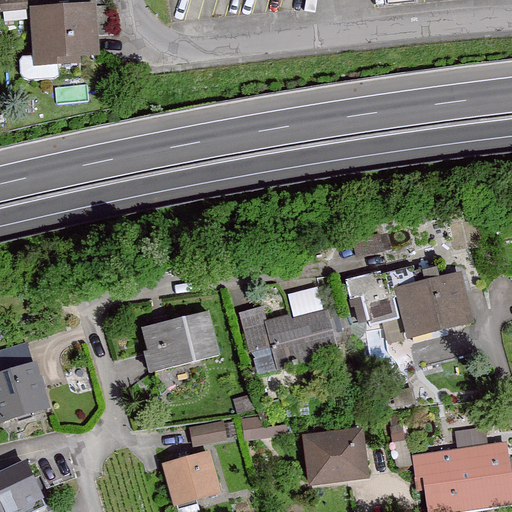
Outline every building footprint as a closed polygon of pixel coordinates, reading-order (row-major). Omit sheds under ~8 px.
[(33,68),(99,67),(98,8),(32,9),(33,68)] [(408,343),(474,326),(460,273),(394,290),(408,343)] [(275,376),(338,359),(324,309),(261,326),(275,376)] [(152,376),(220,358),(208,314),(140,332),(152,376)] [(0,427),(52,414),(38,361),(0,370),(0,427)] [(309,488),(365,482),(359,432),(303,438),(309,488)] [(424,511),(493,511),(511,510),(511,483),(508,448),(418,457),(424,511)] [(183,511),(223,502),(211,453),(161,466),(172,511),(183,511)] [(0,511),(43,511),(23,468),(0,477),(0,511)]
